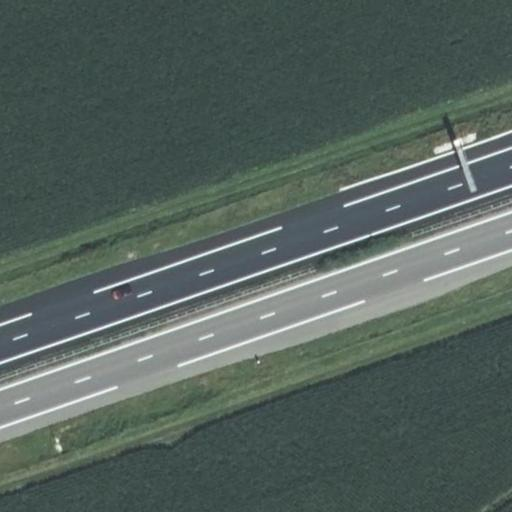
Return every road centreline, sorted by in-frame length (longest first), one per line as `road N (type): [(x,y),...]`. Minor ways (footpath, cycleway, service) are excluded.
road 1 (motorway): [(511,165),(0,343)]
road 2 (motorway): [(0,407),(511,230)]
road 3 (track): [(511,313),(0,486)]
